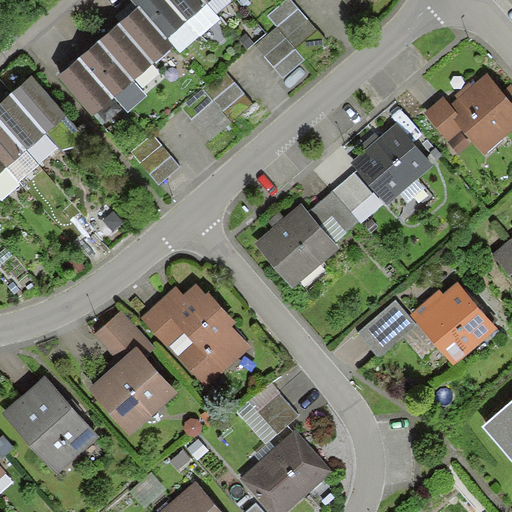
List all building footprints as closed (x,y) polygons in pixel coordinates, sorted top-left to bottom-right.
[(162,26),(139,0),(136,0),(118,16),(148,51),(168,34),(162,26)] [(182,9),(174,0),(139,0),(162,26),(182,9)] [(207,0),(174,0),(182,9),(200,29),(219,13),(207,0)] [(275,0),(265,10),(274,20),(294,1),(293,0),(275,0)] [(274,20),(283,30),(303,11),(294,1),(274,20)] [(283,30),(292,40),(312,21),(303,11),(283,30)] [(148,51),(118,16),(98,33),(128,68),(148,51)] [(253,38),(262,48),(283,30),(274,20),(253,38)] [(292,40),(301,50),(321,31),(312,21),(292,40)] [(262,48),(271,58),(292,40),(283,30),(262,48)] [(128,68),(98,33),(78,49),(109,85),(128,68)] [(271,58),(280,68),(301,50),(292,40),(271,58)] [(109,85),(78,49),(58,67),(89,102),(109,85)] [(201,82),(210,92),(231,73),(222,63),(201,82)] [(456,112),(484,141),(511,115),(511,94),(487,68),(454,99),(443,88),(426,104),(444,123),(456,112)] [(41,123),(62,105),(31,69),(10,87),(41,123)] [(210,92),(220,102),(240,83),(231,73),(210,92)] [(181,100),(190,110),(210,92),(201,82),(181,100)] [(220,102),(229,112),(249,93),(240,83),(220,102)] [(0,116),(21,140),(41,123),(10,87),(0,95),(0,116)] [(190,110),(199,120),(220,102),(210,92),(190,110)] [(199,120),(208,130),(229,112),(220,102),(199,120)] [(0,153),(2,156),(21,140),(0,116),(0,153)] [(349,155),(384,194),(427,156),(392,116),(349,155)] [(130,143),(139,153),(159,134),(150,124),(130,143)] [(139,153),(148,163),(168,144),(159,134),(139,153)] [(148,163),(157,173),(177,154),(168,144),(148,163)] [(0,190),(18,175),(2,156),(0,153),(0,190)] [(329,211),(342,226),(358,213),(350,205),(369,189),(350,167),(306,204),(319,219),(329,211)] [(252,237),(288,277),(330,238),(294,198),(252,237)] [(511,269),(511,230),(492,249),(511,269)] [(413,314),(448,353),(489,316),(454,277),(413,314)] [(143,310),(199,369),(215,354),(221,360),(246,336),(193,280),(183,290),(174,281),(143,310)] [(392,295),(359,324),(378,346),(411,317),(392,295)] [(97,325),(116,346),(139,326),(140,325),(121,304),(97,325)] [(90,381),(126,421),(169,383),(139,349),(151,339),(139,326),(116,346),(97,363),(103,370),(90,381)] [(44,369),(5,404),(55,462),(95,428),(44,369)] [(295,406),(274,382),(252,402),(273,425),(295,406)] [(511,392),(483,419),(511,451),(511,392)] [(240,471),(277,510),(328,461),(290,422),(240,471)] [(152,511),(228,511),(192,474),(152,511)]
